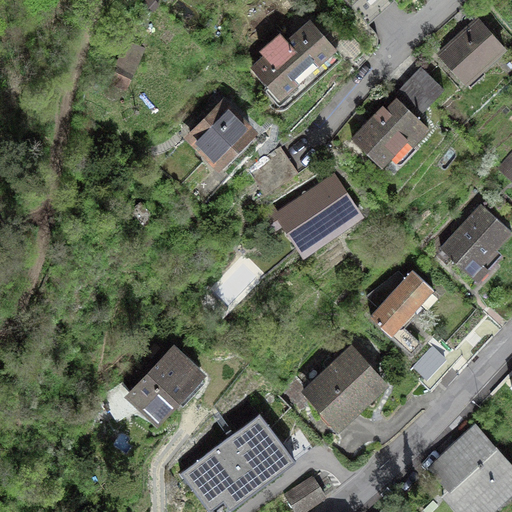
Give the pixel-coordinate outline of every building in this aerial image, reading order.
[(478,19),(441,54),(466,81),(503,47),(478,19)] [(280,98),(335,48),(310,21),(288,41),(280,32),(260,50),(265,55),(252,67),(280,98)] [(128,44),(110,80),(125,87),(142,50),(128,44)] [(422,68),(411,79),(433,100),(444,89),(422,68)] [(433,100),(411,79),(400,90),(422,111),(433,100)] [(412,145),(429,128),(397,97),(386,109),(382,106),(352,138),(381,165),(406,139),(412,145)] [(219,165),(251,132),(223,104),(190,136),(219,165)] [(280,146),(247,168),(256,182),(289,159),(280,146)] [(511,152),(500,165),(511,177),(511,152)] [(289,159),(256,182),(265,195),(298,172),(289,159)] [(337,222),(356,209),(333,176),(277,214),(304,254),(341,228),(337,222)] [(128,213),(138,224),(146,227),(151,222),(150,214),(140,202),(128,213)] [(482,262),(511,231),(482,203),(440,247),(476,281),(488,268),(482,262)] [(370,315),(411,353),(420,343),(399,324),(433,288),(412,269),(370,315)] [(321,405),(338,423),(381,382),(368,367),(374,362),(353,340),(329,362),(334,367),(305,394),(318,408),(321,405)] [(163,416),(201,376),(171,348),(129,392),(123,386),(112,394),(110,391),(100,399),(106,409),(109,407),(116,418),(145,399),(163,416)] [(232,507),(295,458),(259,411),(180,472),(210,511),(225,499),(232,507)] [(486,511),(511,488),(511,464),(476,426),(431,467),(449,487),(443,493),(460,511),(486,511)] [(312,476),(286,494),(298,511),(325,495),(312,476)]
